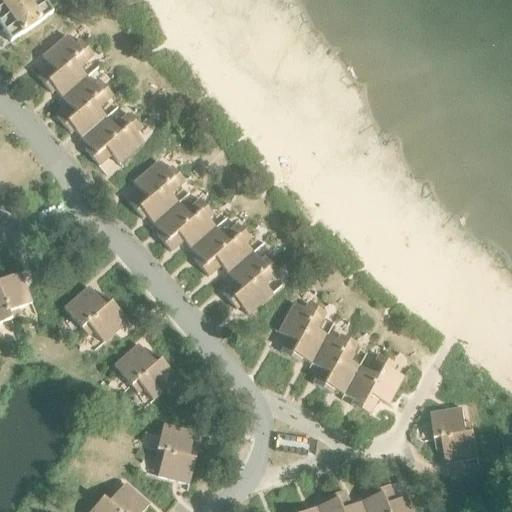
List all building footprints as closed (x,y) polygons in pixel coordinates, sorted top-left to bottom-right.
[(0,0),(0,32),(1,32),(9,43),(20,36),(21,36),(40,22),(51,14),(43,3),(47,0),(0,0)] [(36,78),(43,86),(86,50),(79,42),(74,46),(66,37),(41,58),(48,68),(36,78)] [(54,91),(61,99),(85,78),(78,70),(92,57),(86,50),(43,86),(50,95),(54,91)] [(55,119),(62,127),(105,90),(98,82),(93,87),(85,78),(61,99),(68,108),(55,119)] [(73,132),(80,140),(105,119),(97,110),(111,98),(105,90),(62,127),(69,135),(73,132)] [(83,151),(91,159),(133,123),(127,115),(112,127),(105,119),(80,140),(87,148),(83,151)] [(133,123),(91,159),(98,168),(110,157),(118,165),(143,144),(134,135),(140,130),(133,123)] [(127,204),(135,213),(177,175),(171,168),(165,173),(157,163),(132,184),(140,193),(127,204)] [(145,218),(152,225),(177,204),(169,195),(183,183),(177,175),(135,213),(141,221),(145,218)] [(155,237),(163,245),(205,208),(199,201),(184,213),(177,204),(152,225),(159,234),(155,237)] [(182,242),(189,250),(214,229),(206,220),(212,215),(205,208),(163,245),(169,253),(182,242)] [(193,262),(200,270),(243,233),(236,226),(221,238),(214,229),(189,250),(197,258),(193,262)] [(243,233),(200,270),(207,278),(220,267),(227,275),(251,254),(243,245),(249,241),(243,233)] [(221,294),(229,303),(271,266),(264,258),(259,263),(251,254),(227,275),(234,284),(221,294)] [(271,266),(229,303),(235,311),(239,307),(247,316),(271,295),(263,286),(277,273),(271,266)] [(18,274),(0,281),(0,297),(9,320),(19,317),(16,310),(30,304),(18,274)] [(63,310),(80,329),(109,303),(103,296),(97,300),(87,289),(63,310)] [(0,324),(9,320),(0,297),(0,324)] [(109,303),(80,329),(87,338),(92,333),(102,344),(127,323),(109,303)] [(279,354),(289,359),(315,309),(307,305),(303,311),(292,305),(277,334),(287,340),(279,354)] [(301,360),(310,366),(325,337),(315,332),(324,314),(315,309),(289,359),(298,364),(301,360)] [(311,386),(321,390),(348,341),(339,336),(335,342),(325,337),(310,366),(319,371),(311,386)] [(333,391),(342,396),(357,368),(347,362),(357,346),(348,341),(321,390),(331,395),(333,391)] [(113,368),(129,387),(159,361),(152,353),(147,358),(137,346),(113,368)] [(349,406),(359,411),(386,361),(377,357),(368,373),(357,368),(342,396),(352,402),(349,406)] [(159,361),(129,387),(136,395),(142,390),(152,402),(176,380),(159,361)] [(386,361),(359,411),(369,416),(377,401),(387,407),(402,378),(391,372),(395,366),(386,361)] [(430,416),(434,441),(473,435),(471,424),(465,425),(462,410),(430,416)] [(162,426),(155,452),(194,461),(196,451),(189,449),(193,434),(162,426)] [(473,435),(434,441),(436,452),(443,450),(445,465),(477,460),(473,435)] [(194,461),(155,452),(153,462),(160,464),(156,478),(187,486),(194,461)] [(108,492),(101,499),(115,511),(142,511),(148,506),(123,485),(113,496),(108,492)] [(387,487),(377,491),(386,511),(410,511),(405,498),(394,502),(387,487)] [(369,499),(359,504),(362,511),(386,511),(377,491),(367,495),(369,499)] [(343,492),(333,496),(339,511),(362,511),(359,504),(349,507),(343,492)] [(325,505),(315,509),(315,511),(339,511),(333,496),(323,500),(325,505)] [(115,511),(101,499),(89,511),(115,511)]
